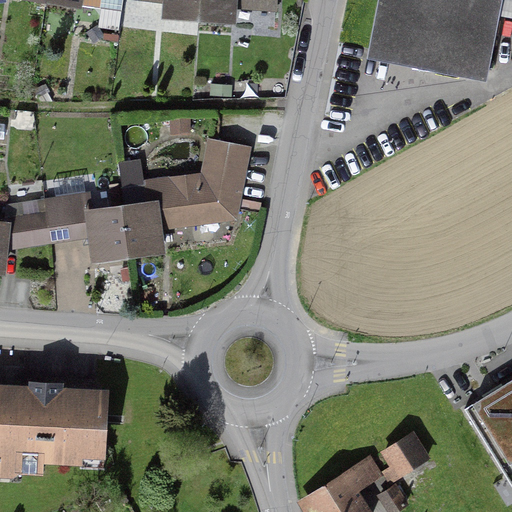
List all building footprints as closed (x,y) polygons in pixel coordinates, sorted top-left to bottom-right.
[(197,19),(230,22),(231,0),(165,0),(164,17),(197,19)] [(274,10),(274,0),(257,0),(256,9),(274,10)] [(379,0),(367,63),(486,85),(502,0),(379,0)] [(244,152),(210,145),(204,174),(238,181),(244,152)] [(84,237),(90,235),(94,260),(126,255),(159,251),(156,228),(232,218),(237,191),(221,188),(212,190),(201,191),(196,187),(195,178),(172,181),(174,194),(161,196),(162,204),(124,209),(120,210),(90,214),(87,196),(44,202),(44,201),(31,202),(33,217),(15,220),(12,236),(31,233),(32,244),(50,242),(84,237)] [(0,388),(0,462),(0,459),(15,460),(14,472),(40,473),(41,461),(79,463),(79,451),(98,452),(101,394),(60,391),(61,386),(28,384),(28,390),(0,388)] [(511,385),(462,415),(511,499),(511,385)] [(392,466),(377,475),(377,476),(382,473),(389,483),(424,461),(409,436),(383,452),(392,466)] [(368,511),(355,490),(377,476),(377,475),(368,461),(310,497),(318,511),(368,511)] [(388,511),(394,511),(404,506),(392,488),(378,496),(388,511)] [(90,511),(86,500),(72,507),(74,511),(90,511)]
